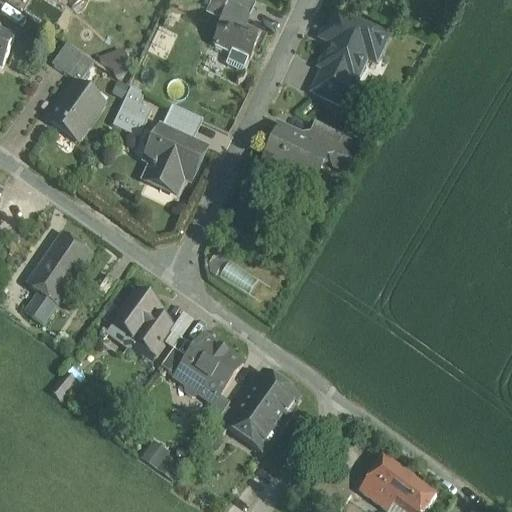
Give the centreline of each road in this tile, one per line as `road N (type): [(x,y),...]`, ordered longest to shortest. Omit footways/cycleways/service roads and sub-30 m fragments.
road 1 (residential): [(179,281),(308,0)]
road 2 (residential): [(0,155),(179,281)]
road 3 (residential): [(179,281),(343,398)]
road 4 (residential): [(343,398),(500,511)]
road 5 (residential): [(343,398),(260,511)]
